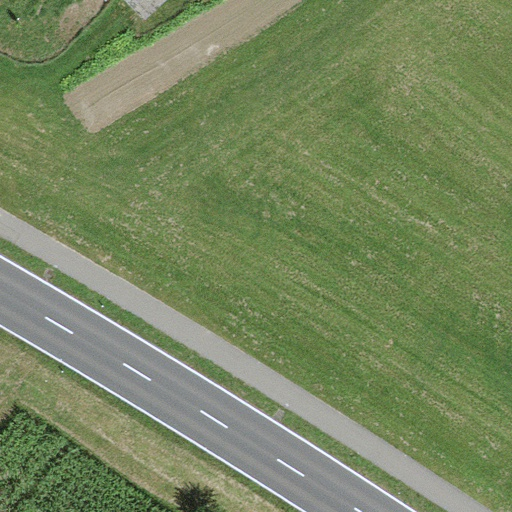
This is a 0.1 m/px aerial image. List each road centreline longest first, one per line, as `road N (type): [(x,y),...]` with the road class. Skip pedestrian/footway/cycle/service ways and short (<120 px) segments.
road 1 (track): [(460,511),(101,279),(0,223)]
road 2 (primary): [(0,290),(363,511)]
